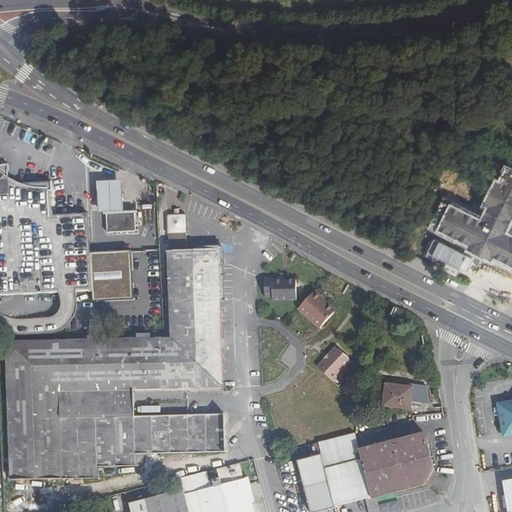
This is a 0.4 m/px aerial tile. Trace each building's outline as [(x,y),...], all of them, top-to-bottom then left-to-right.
[(478,217),(449,203),(434,233),(511,270),(511,169),(503,165),(478,217)] [(0,195),(13,195),(12,180),(0,180),(0,195)] [(104,214),(123,213),(121,182),(97,183),(99,214),(104,214)] [(134,213),(123,213),(104,214),(105,234),(135,233),(134,213)] [(169,217),(169,235),(187,235),(187,218),(169,217)] [(187,250),(187,235),(169,235),(169,339),(7,342),(8,481),(97,479),(98,469),(136,467),(136,456),(145,456),(225,453),(224,416),(136,418),(60,419),(61,395),(135,393),(223,390),(220,251),(187,250)] [(273,302),(289,302),(297,302),(297,297),(300,297),(299,282),(274,282),(273,279),(265,280),(265,298),(274,299),(273,302)] [(320,329),(334,315),(321,302),(323,299),(316,293),(299,309),(318,328),(320,329)] [(321,302),(334,315),(337,313),(323,299),(321,302)] [(329,360),(327,358),(325,360),(318,368),(333,383),(352,364),(337,348),(331,354),(333,357),(329,360)] [(395,387),(386,386),(384,408),(409,411),(410,406),(418,406),(419,388),(410,387),(410,384),(395,383),(395,387)] [(509,399),(493,402),(499,436),(511,434),(511,391),(511,392),(509,399)] [(136,418),(135,393),(61,395),(60,419),(136,418)] [(370,495),(372,496),(424,483),(433,467),(425,433),(425,431),(390,440),(357,446),(370,495)] [(370,495),(357,446),(356,443),(319,453),(334,505),(370,495)] [(309,511),(334,505),(319,453),(295,459),(308,511),(309,511)] [(136,456),(136,467),(145,467),(145,456),(136,456)] [(184,489),(186,494),(211,487),(210,483),(207,472),(181,479),(184,489)] [(199,493),(203,511),(254,511),(246,480),(224,486),(199,493)] [(211,487),(186,494),(190,511),(203,511),(199,493),(224,486),(223,484),(211,487)] [(190,511),(186,494),(184,489),(130,506),(131,511),(190,511)] [(369,502),(370,511),(381,511),(380,500),(369,502)]
